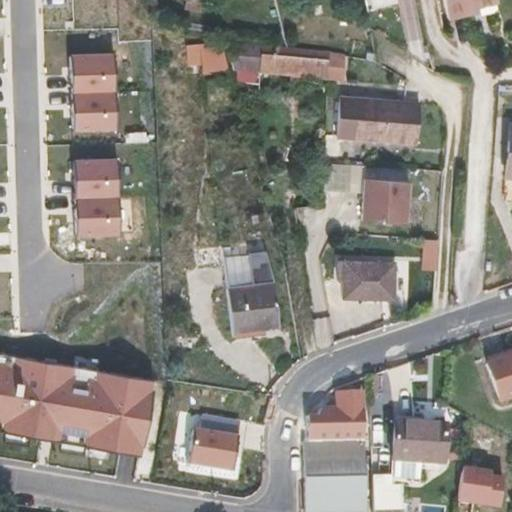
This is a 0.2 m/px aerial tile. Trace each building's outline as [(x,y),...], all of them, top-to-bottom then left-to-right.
[(497,0),(443,0),(447,17),(466,13),(465,8),(497,0)] [(227,69),(220,40),(199,42),(203,71),(227,69)] [(257,72),(327,79),(328,53),(328,50),(285,46),(226,40),(230,53),(259,56),(257,72)] [(115,90),(114,53),(70,54),(71,92),(115,90)] [(327,79),(327,80),(345,81),(347,54),(328,53),(327,79)] [(115,90),(71,92),(72,129),(116,128),(115,90)] [(416,143),(420,102),(338,95),(334,137),(416,143)] [(117,158),(73,159),(74,197),(118,196),(117,158)] [(409,183),(365,179),(361,220),(406,223),(409,183)] [(118,196),(74,197),(75,232),(119,231),(118,196)] [(270,250),(223,256),(233,335),(280,329),(270,250)] [(393,298),(394,263),(338,261),(338,277),(342,277),(342,297),(393,298)] [(511,397),(511,351),(485,361),(499,403),(511,397)] [(155,379),(0,353),(0,431),(142,455),(144,446),(145,446),(154,390),(153,389),(155,379)] [(366,511),(363,389),(335,390),(336,407),(315,408),(315,413),(307,414),(307,441),(303,441),(304,511),(366,511)] [(241,421),(203,416),(201,430),(194,429),(189,465),(234,471),(241,421)] [(443,463),(446,422),(395,419),(391,459),(394,460),(404,460),(414,461),(443,463)] [(413,476),(414,461),(404,460),(394,460),(393,475),(413,476)] [(504,474),(461,467),(456,500),(511,508),(511,480),(503,479),(504,474)] [(391,475),(372,476),(372,489),(372,511),(402,511),(401,485),(391,486),(391,475)]
